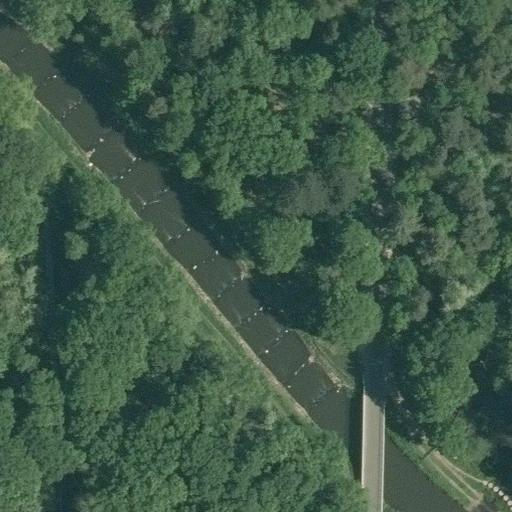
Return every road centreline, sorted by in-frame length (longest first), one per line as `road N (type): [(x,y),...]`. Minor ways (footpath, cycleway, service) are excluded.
road 1 (track): [(419,449),(160,144),(0,1)]
road 2 (unclassified): [(367,511),(383,0)]
